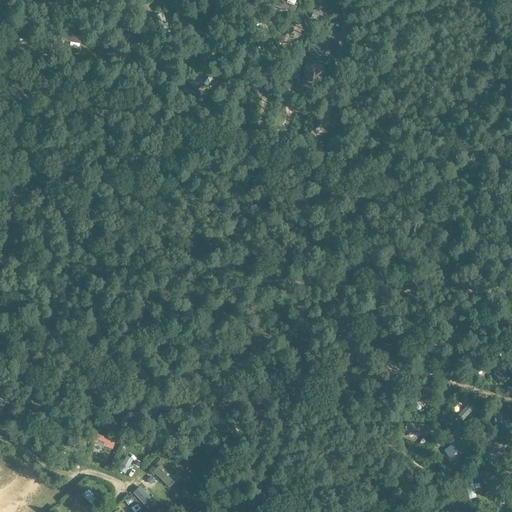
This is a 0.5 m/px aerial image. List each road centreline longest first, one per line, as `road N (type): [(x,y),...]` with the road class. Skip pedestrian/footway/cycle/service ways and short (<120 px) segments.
road 1 (track): [(0,96),(301,136),(325,117),(346,0)]
road 2 (track): [(0,358),(151,407),(215,408),(340,378)]
road 3 (track): [(385,369),(367,420),(333,462),(224,511)]
road 4 (track): [(385,369),(511,315)]
